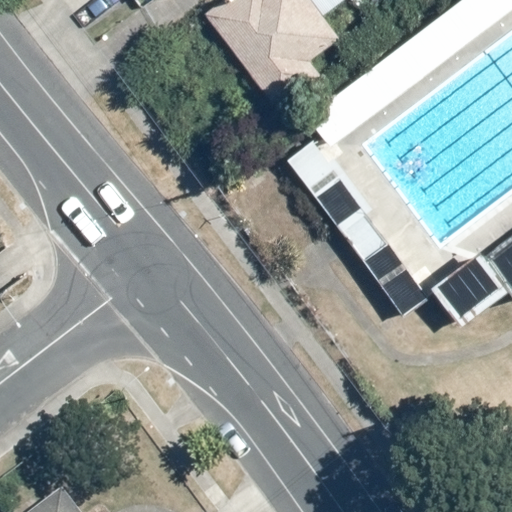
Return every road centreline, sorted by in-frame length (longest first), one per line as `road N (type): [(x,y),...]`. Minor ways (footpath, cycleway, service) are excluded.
road 1 (residential): [(150,267),(339,511)]
road 2 (residential): [(0,87),(150,267)]
road 3 (residential): [(0,381),(150,267)]
